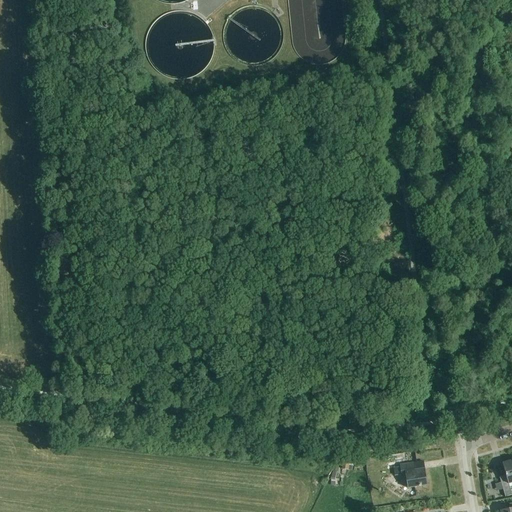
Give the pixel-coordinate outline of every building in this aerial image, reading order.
[(287,0),(292,42),(292,46),(293,49),(295,52),(296,54),(299,58),(301,60),(305,63),(309,64),(312,65),(314,65),(317,66),(320,66),(322,66),(325,65),(328,64),(330,63),(333,62),(335,61),(337,59),(338,57),(340,55),(342,52),(343,50),(344,47),(345,44),(345,42),(345,39),(345,36),(341,0),(287,0)] [(400,406),(406,404),(405,395),(398,397),(400,406)] [(511,483),(511,461),(503,464),(506,476),(500,478),(505,497),(511,495),(511,494),(509,484),(511,483)] [(427,486),(425,469),(415,471),(413,463),(400,466),(402,476),(406,475),(408,489),(427,486)] [(511,510),(501,511),(511,511),(511,503),(510,504),(511,510)]
